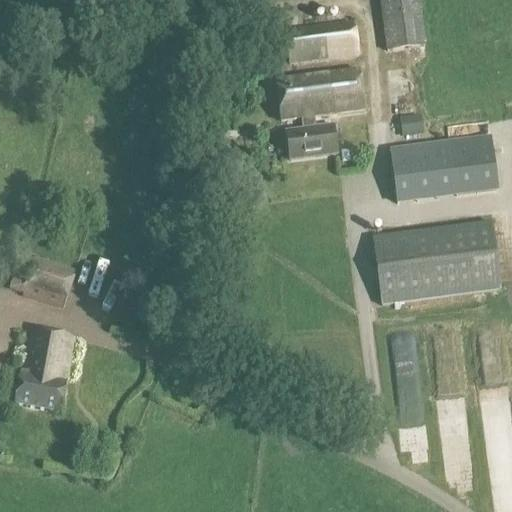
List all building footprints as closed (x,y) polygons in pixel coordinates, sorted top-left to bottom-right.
[(379,0),(386,55),(426,50),(419,0),(379,0)] [(359,59),(355,25),(285,34),(289,69),(359,59)] [(281,124),(301,121),(315,120),(365,113),(359,75),(275,84),(281,124)] [(301,121),(303,134),(286,136),(290,164),(337,158),(334,130),(316,132),(315,120),(301,121)] [(406,140),(422,138),(420,120),(404,123),(406,140)] [(491,142),(450,147),(457,199),(498,194),(491,142)] [(373,242),(382,309),(500,293),(492,226),(373,242)] [(62,312),(75,273),(36,260),(23,299),(62,312)] [(32,336),(28,356),(22,381),(21,380),(15,408),(59,417),(65,388),(64,387),(73,342),(32,336)]
